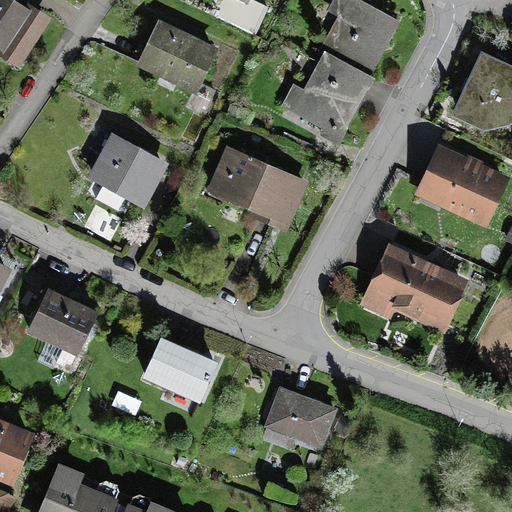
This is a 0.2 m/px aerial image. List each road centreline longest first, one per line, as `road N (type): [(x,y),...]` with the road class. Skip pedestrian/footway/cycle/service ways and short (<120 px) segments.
road 1 (residential): [(465,0),(284,343)]
road 2 (residential): [(0,213),(131,280),(284,343)]
road 3 (residential): [(284,343),(511,431)]
road 4 (residential): [(0,149),(99,0)]
